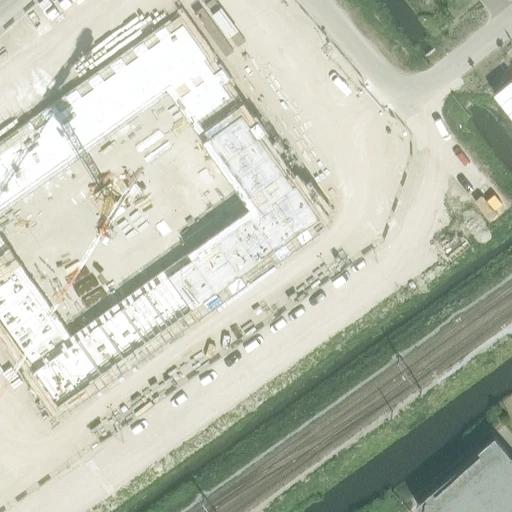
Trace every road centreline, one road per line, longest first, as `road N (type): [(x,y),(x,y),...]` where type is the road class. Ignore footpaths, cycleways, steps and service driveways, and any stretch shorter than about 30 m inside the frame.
road 1 (residential): [(314,0),(410,106)]
road 2 (residential): [(410,106),(511,25)]
road 3 (residential): [(410,106),(493,205)]
